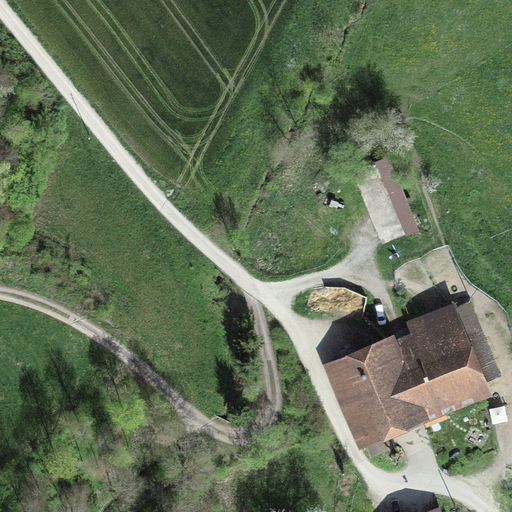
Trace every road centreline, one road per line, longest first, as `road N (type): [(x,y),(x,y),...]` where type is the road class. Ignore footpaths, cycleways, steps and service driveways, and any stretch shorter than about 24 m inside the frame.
road 1 (track): [(486,511),(447,484),(370,474),(282,309),(156,197),(0,7)]
road 2 (track): [(252,285),(273,400),(263,425),(244,434),(206,421),(83,324),(0,294)]
